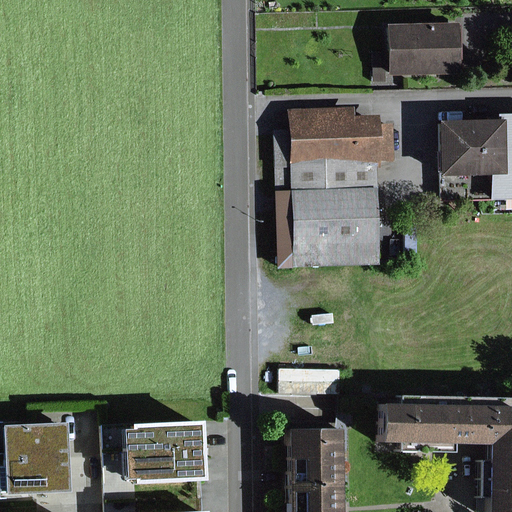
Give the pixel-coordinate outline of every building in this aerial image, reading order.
[(460,22),(388,24),(389,70),(461,68),(460,22)] [(397,125),(377,124),(377,113),(359,113),(359,104),(293,105),(293,126),(276,127),(280,222),(297,221),(297,261),(377,261),(377,156),(397,156),(397,125)] [(438,176),(492,176),(492,215),(511,214),(511,110),(498,111),(498,120),(438,120),(438,176)] [(506,406),(378,403),(377,439),(484,441),(480,511),(511,511),(511,425),(505,426),(506,406)] [(199,423),(119,426),(121,483),(201,480),(199,423)] [(343,511),(342,424),(286,425),(286,511),(343,511)] [(0,426),(0,461),(62,461),(62,426),(0,426)] [(0,495),(63,495),(62,461),(0,461),(0,495)]
